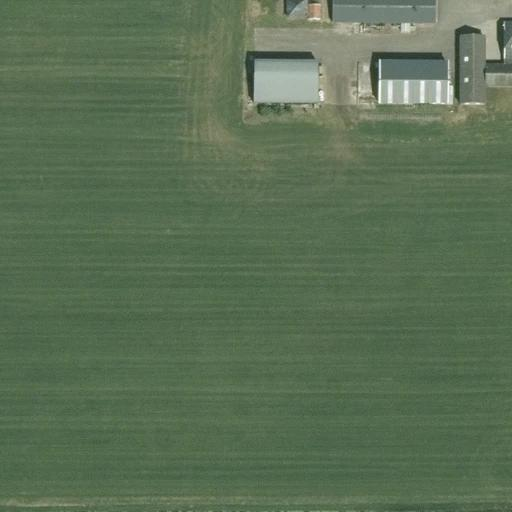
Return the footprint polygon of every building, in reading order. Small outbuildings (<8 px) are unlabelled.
[(242,0),(243,13),(273,12),(271,0),(242,0)] [(435,25),(435,0),(331,0),(331,25),(400,25),(400,33),(409,33),(409,25),(435,25)] [(308,7),(308,21),(320,21),(320,7),(308,7)] [(483,38),(459,38),(459,106),(484,106),(484,89),(511,88),(511,24),(503,24),(504,66),(483,66),(483,38)] [(448,64),(379,64),(379,105),(447,105),(448,64)] [(319,66),(254,66),(254,105),(319,105),(319,66)]
